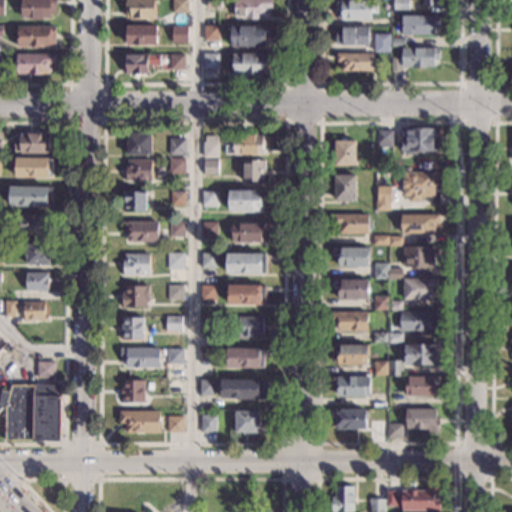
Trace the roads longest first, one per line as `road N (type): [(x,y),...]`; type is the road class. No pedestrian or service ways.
road 1 (residential): [(307,0),(301,511)]
road 2 (residential): [(511,461),(0,464)]
road 3 (residential): [(511,105),(0,103)]
road 4 (residential): [(471,461),(478,0)]
road 5 (residential): [(85,464),(86,104)]
